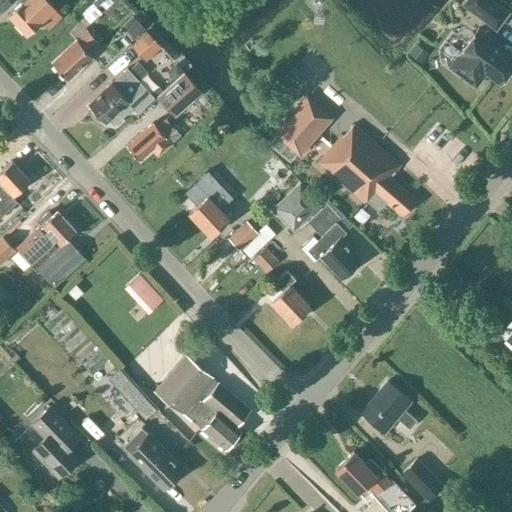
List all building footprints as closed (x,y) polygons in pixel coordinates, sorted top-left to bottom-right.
[(47,0),(24,0),(8,15),(26,35),(41,22),(47,29),(61,16),(55,10),(55,9),(47,0)] [(510,12),(494,0),(464,0),(461,5),(495,31),(510,12)] [(51,62),(67,80),(92,57),(85,49),(95,39),(85,27),(90,23),(85,18),(70,32),(77,39),(51,62)] [(503,49),(478,29),(448,68),(474,87),(485,73),(500,83),(511,66),(511,58),(502,51),(503,49)] [(161,47),(147,30),(130,45),(145,62),(161,47)] [(88,103),(106,122),(109,119),(114,125),(133,107),(138,113),(154,98),(138,81),(147,73),(137,62),(128,70),(112,84),(111,83),(88,103)] [(202,92),(184,72),(156,97),(174,117),(202,92)] [(305,92),(273,129),(300,153),(332,115),(305,92)] [(127,145),(140,160),(152,149),(157,155),(170,143),(180,135),(169,123),(171,121),(168,117),(157,126),(153,122),(127,145)] [(318,162),(363,202),(374,190),(402,215),(415,200),(389,177),(400,165),(353,124),(343,136),(341,135),(318,162)] [(29,180),(11,160),(0,170),(0,216),(17,201),(12,195),(29,180)] [(207,170),(184,192),(197,205),(188,213),(210,235),(228,218),(220,209),(233,197),(207,170)] [(316,205),(317,204),(299,185),(275,208),(293,227),(308,212),(311,216),(319,208),(316,205)] [(319,254),(341,278),(360,260),(352,251),(353,250),(340,236),(345,232),(336,223),(340,219),(326,204),(307,222),(320,237),(329,246),(319,254)] [(67,243),(65,240),(75,231),(57,210),(51,215),(48,211),(38,220),(41,224),(17,246),(53,285),(83,258),(69,242),(67,243)] [(259,234),(246,220),(227,237),(240,251),(259,234)] [(0,263),(15,250),(2,235),(0,236),(0,263)] [(278,259),(265,246),(252,259),(266,272),(278,259)] [(150,265),(131,279),(152,307),(171,293),(150,265)] [(291,323),(309,306),(289,284),(295,279),(286,270),(274,282),(282,291),(271,301),(291,323)] [(82,292),(75,285),(69,291),(75,298),(82,292)] [(511,323),(502,335),(511,342),(511,323)] [(94,354),(102,364),(115,353),(107,343),(94,354)] [(235,426),(250,409),(185,354),(155,389),(180,411),(181,410),(201,427),(200,427),(224,448),(240,430),(235,426)] [(410,401),(387,381),(361,412),(384,431),(396,417),(409,428),(416,420),(403,409),(410,401)] [(62,439),(72,430),(49,406),(31,423),(44,437),(32,449),(59,477),(79,457),(62,439)] [(141,427),(122,446),(164,487),(182,469),(172,458),(141,427)] [(375,474),(353,451),(334,469),(357,492),(366,483),(378,496),(375,499),(387,511),(405,511),(414,504),(393,482),(391,483),(379,471),(375,474)] [(442,485),(416,459),(402,473),(428,499),(442,485)]
